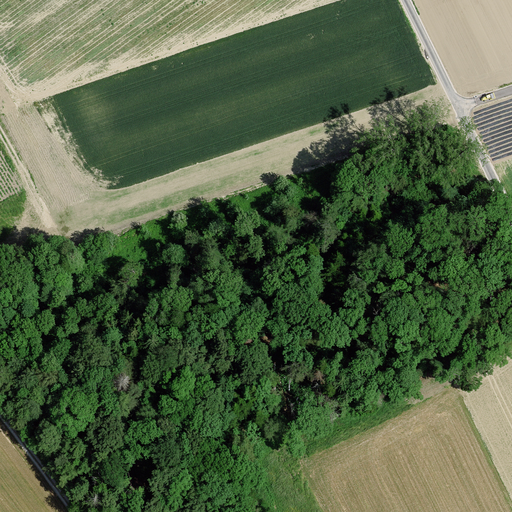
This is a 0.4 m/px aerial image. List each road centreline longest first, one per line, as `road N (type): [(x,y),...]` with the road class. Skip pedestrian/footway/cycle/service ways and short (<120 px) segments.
road 1 (track): [(511,221),(402,0)]
road 2 (track): [(0,406),(76,511)]
